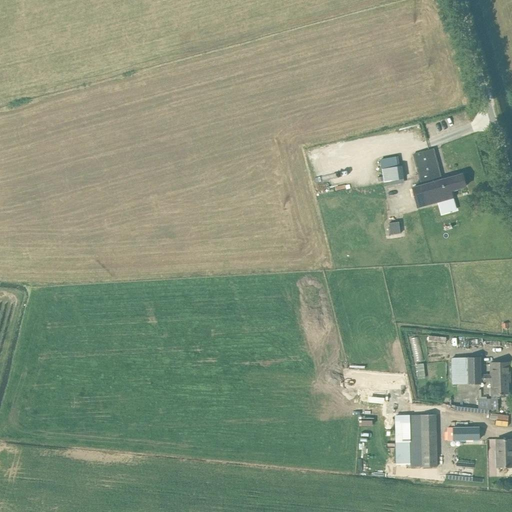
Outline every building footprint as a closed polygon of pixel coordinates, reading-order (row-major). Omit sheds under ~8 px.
[(442,180),(434,148),(413,154),(421,185),(412,188),(417,207),(453,197),(451,190),(466,186),(462,174),(442,180)] [(403,166),(399,167),(398,155),(380,157),(383,182),(405,179),(403,166)] [(398,222),(389,223),(390,234),(400,233),(398,222)] [(421,336),(412,336),(413,362),(422,361),(421,336)] [(481,382),(490,381),(491,394),(508,393),(508,379),(510,379),(509,362),(490,362),(490,374),(481,374),(481,357),(451,357),(451,384),(481,384),(481,382)] [(423,363),(416,363),(417,377),(424,377),(423,363)] [(498,410),(497,398),(478,399),(478,408),(489,409),(489,408),(491,408),(492,410),(498,410)] [(436,414),(409,415),(395,415),(396,464),(409,464),(408,440),(409,440),(410,466),(437,466),(436,414)] [(479,428),(453,428),(453,440),(479,440),(479,428)] [(511,438),(496,439),(497,467),(511,466),(511,438)]
